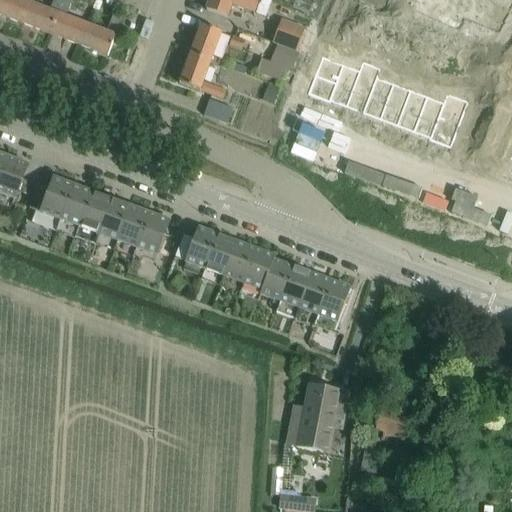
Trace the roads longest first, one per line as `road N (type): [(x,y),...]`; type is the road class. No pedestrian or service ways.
road 1 (tertiary): [(326,240),(0,118)]
road 2 (unclassified): [(326,240),(235,154),(131,108)]
road 3 (residential): [(309,121),(511,202)]
road 4 (tertiary): [(511,312),(326,240)]
road 5 (residential): [(131,108),(0,56)]
